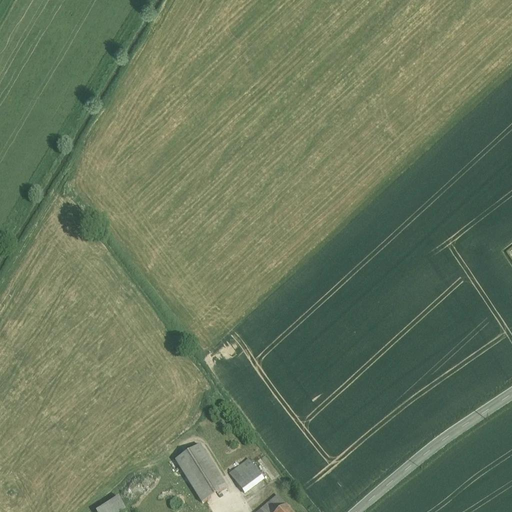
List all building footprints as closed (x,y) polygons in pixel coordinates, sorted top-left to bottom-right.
[(200,446),(175,462),(202,504),(226,489),(200,446)] [(250,461),(231,476),(236,482),(255,468),(250,461)] [(255,468),(236,482),(244,494),(264,479),(255,468)] [(291,511),(278,496),(258,511),(291,511)] [(118,498),(96,511),(123,511),(125,511),(118,498)] [(182,508),(183,505),(182,503),(181,501),(179,499),(176,499),(174,499),(172,501),(171,503),(170,505),(171,508),(172,510),(174,511),(177,511),(179,511),(181,510),(182,508)]
